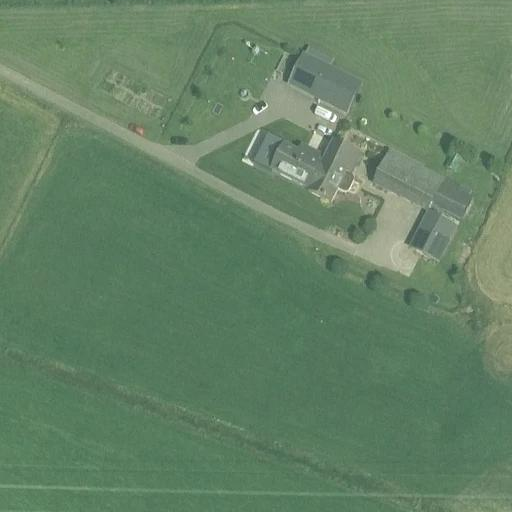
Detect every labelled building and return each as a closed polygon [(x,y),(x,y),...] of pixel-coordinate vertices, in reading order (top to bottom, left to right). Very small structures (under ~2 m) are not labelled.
[(349,117),(364,87),(305,58),(291,88),(349,117)] [(308,193),(332,205),(339,190),(348,195),(355,180),(347,176),(348,173),(353,176),(362,156),(334,142),(326,158),(327,158),(309,191),(309,192),(308,192),(308,193)] [(271,173),(308,192),(309,191),(327,158),(326,158),(302,145),(298,152),(284,145),(271,173)] [(432,206),(464,222),(477,197),(445,181),(390,152),(372,187),(428,215),(432,206)] [(431,216),(413,252),(438,264),(456,228),(431,216)]
